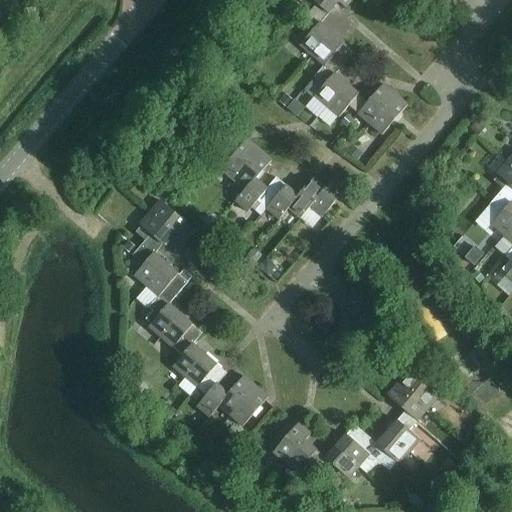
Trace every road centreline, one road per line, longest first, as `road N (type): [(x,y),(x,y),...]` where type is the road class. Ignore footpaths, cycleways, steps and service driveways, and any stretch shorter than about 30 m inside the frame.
road 1 (unclassified): [(313,275),(450,113),(452,64),(502,0)]
road 2 (residential): [(0,182),(158,0)]
road 3 (unclassified): [(283,333),(308,351),(330,351),(351,329),(349,306),(313,275)]
